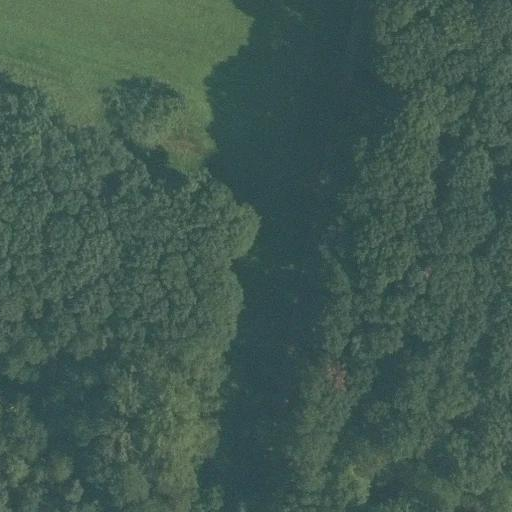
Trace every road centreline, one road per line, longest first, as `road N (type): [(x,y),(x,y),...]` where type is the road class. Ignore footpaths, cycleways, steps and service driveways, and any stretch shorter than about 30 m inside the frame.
road 1 (track): [(350,0),(300,349)]
road 2 (track): [(303,322),(511,381)]
road 3 (track): [(300,349),(281,499)]
